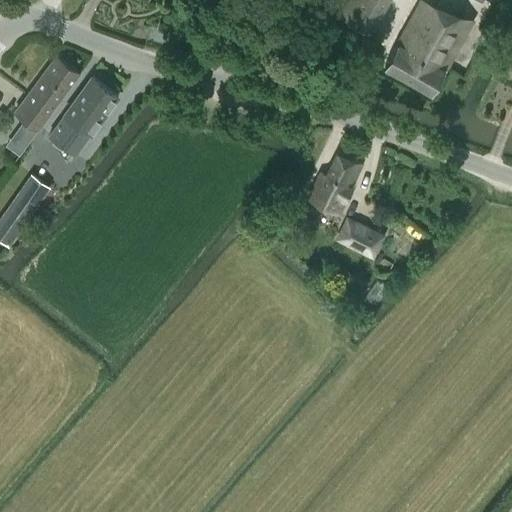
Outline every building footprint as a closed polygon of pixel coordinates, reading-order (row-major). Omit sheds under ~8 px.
[(349,0),(342,14),(370,30),(386,0),(349,0)] [(432,92),(475,20),(427,0),(420,0),(385,65),(432,92)] [(57,55),(16,111),(39,128),(80,72),(57,55)] [(511,82),(511,59),(503,78),(511,82)] [(91,131),(118,94),(92,75),(65,112),(50,134),(75,153),(91,131)] [(321,171),(308,197),(339,212),(363,163),(337,152),(327,174),(321,171)] [(31,172),(0,216),(0,237),(9,244),(50,186),(31,172)] [(347,232),(342,242),(373,257),(377,247),(372,244),(377,232),(348,219),(343,231),(347,232)] [(355,271),(346,283),(359,292),(368,280),(355,271)]
